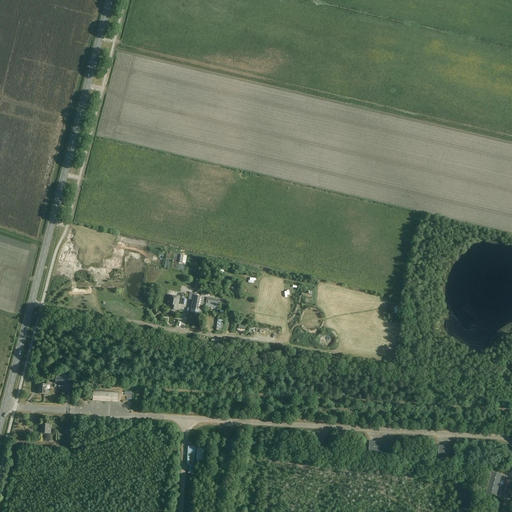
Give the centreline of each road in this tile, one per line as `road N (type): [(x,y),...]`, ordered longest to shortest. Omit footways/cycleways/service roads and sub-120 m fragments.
road 1 (primary): [(4,407),(109,0)]
road 2 (track): [(393,373),(31,304)]
